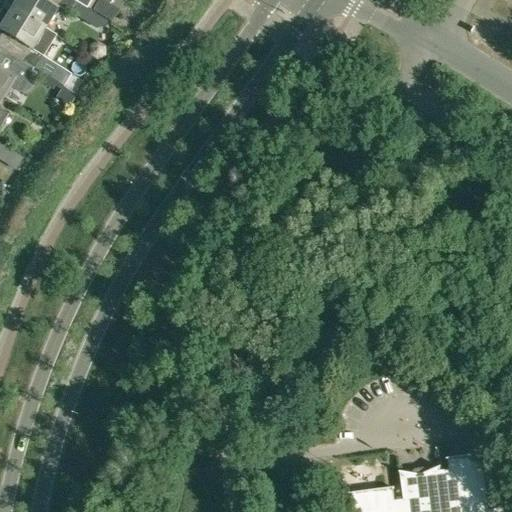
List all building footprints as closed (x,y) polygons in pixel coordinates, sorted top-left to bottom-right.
[(75,16),(82,6),(72,0),(19,0),(13,10),(45,30),(58,9),(57,9),(59,7),(75,16)] [(72,0),(82,6),(83,6),(87,9),(92,0),(72,0)] [(33,50),(45,30),(13,10),(1,30),(10,36),(2,49),(24,63),(33,50)] [(97,60),(98,59),(106,55),(106,49),(106,46),(98,41),(89,45),(89,55),(97,60)] [(7,72),(0,68),(0,94),(4,97),(11,87),(18,92),(21,93),(23,94),(25,94),(28,93),(30,92),(31,91),(33,90),(34,88),(40,79),(13,62),(7,72)] [(0,128),(9,115),(0,109),(0,104),(4,97),(0,94),(0,128)] [(15,153),(8,165),(16,170),(24,158),(15,153)] [(350,495),(351,510),(361,509),(360,511),(497,511),(497,510),(488,511),(483,471),(492,470),(490,454),(493,454),(493,453),(446,459),(446,460),(447,460),(448,471),(439,472),(439,469),(440,469),(440,467),(423,474),(423,475),(424,475),(424,477),(416,478),(416,476),(416,475),(399,473),(398,474),(399,474),(403,501),(394,502),(392,490),(394,490),(394,488),(346,494),(346,496),(350,495)]
